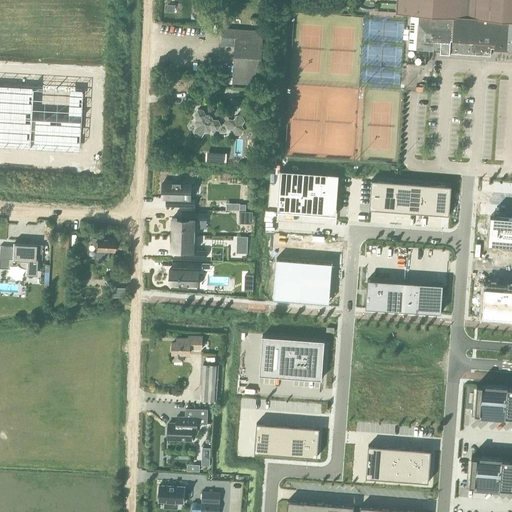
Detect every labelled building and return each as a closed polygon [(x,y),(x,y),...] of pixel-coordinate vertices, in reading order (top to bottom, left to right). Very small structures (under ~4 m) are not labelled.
[(511,0),(397,0),(397,4),(397,5),(397,13),(411,14),(409,49),(433,51),(437,51),(441,51),(441,52),(491,56),(491,45),(495,46),(494,49),(509,49),(508,51),(511,50),(511,0)] [(222,45),(235,46),(233,72),(233,74),(232,83),(260,85),(260,76),(261,72),(263,30),(227,28),(223,28),(222,45)] [(0,145),(29,147),(79,150),(82,90),(32,87),(0,85),(0,145)] [(241,134),(244,130),(241,125),(244,121),(242,116),(237,116),(234,120),(229,120),(226,115),(221,115),(219,110),(214,110),(211,105),(206,105),(203,109),(198,109),(195,113),(197,118),(195,122),(197,127),(194,131),(196,136),(202,136),(204,132),(210,132),(213,128),(218,128),(221,124),(226,124),(228,129),(233,129),(236,134),(241,134)] [(283,174),(280,214),(303,215),(306,175),(283,174)] [(306,175),(303,215),(314,216),(317,176),(306,175)] [(317,176),(314,216),(326,217),(329,177),(317,176)] [(329,177),(326,217),(337,218),(340,178),(329,177)] [(372,180),(369,209),(383,210),(385,181),(372,180)] [(385,181),(383,210),(396,211),(398,182),(385,181)] [(162,183),(162,199),(166,199),(166,206),(195,207),(195,199),(191,199),(191,184),(181,183),(181,182),(173,182),(173,183),(162,183)] [(398,182),(396,211),(409,212),(412,183),(398,182)] [(412,183),(409,212),(423,213),(425,184),(412,183)] [(425,184),(423,213),(436,214),(438,185),(425,184)] [(438,185),(436,214),(449,215),(451,186),(438,185)] [(171,219),(171,234),(194,235),(195,219),(206,220),(206,212),(182,211),(182,219),(171,219)] [(511,215),(493,214),(490,243),(511,244),(511,215)] [(171,234),(170,250),(181,250),(181,258),(205,258),(205,250),(194,250),(194,235),(171,234)] [(93,239),(92,244),(97,244),(97,251),(97,259),(107,259),(108,252),(114,252),(114,250),(115,249),(116,246),(114,245),(114,239),(97,238),(97,239),(93,239)] [(0,246),(0,257),(2,258),(8,258),(8,268),(26,269),(26,270),(26,271),(36,271),(37,260),(37,259),(34,259),(35,245),(13,244),(13,247),(0,246)] [(290,259),(276,258),(273,298),(287,299),(290,259)] [(303,260),(290,259),(287,299),(300,300),(301,287),(303,260)] [(317,261),(303,260),(301,287),(315,288),(317,261)] [(169,284),(169,285),(179,285),(179,286),(188,286),(188,285),(198,286),(198,285),(197,285),(198,270),(201,270),(201,263),(211,263),(211,262),(172,261),(172,262),(172,267),(172,269),(170,269),(170,284),(169,284)] [(332,262),(317,261),(316,275),(331,276),(332,262)] [(245,290),(253,290),(253,275),(245,275),(245,290)] [(331,276),(316,275),(315,288),(330,289),(331,276)] [(368,279),(366,308),(403,311),(405,282),(368,279)] [(405,282),(403,311),(441,313),(443,284),(405,282)] [(511,287),(487,285),(484,314),(511,316),(511,287)] [(330,289),(301,287),(300,300),(329,303),(330,289)] [(109,288),(109,297),(117,297),(117,288),(109,288)] [(262,335),(259,375),(322,379),(325,340),(262,335)] [(173,342),(173,353),(173,361),(184,361),(184,353),(190,354),(190,348),(202,348),(203,336),(189,336),(189,337),(178,337),(178,342),(173,342)] [(437,369),(362,363),(359,392),(435,398),(437,369)] [(203,364),(201,400),(216,401),(219,365),(203,364)] [(475,413),(492,414),(492,416),(500,417),(501,415),(511,415),(511,386),(478,384),(475,413)] [(168,423),(168,439),(191,440),(192,430),(197,430),(197,424),(207,424),(208,409),(185,408),(185,417),(177,416),(177,417),(177,423),(168,423)] [(257,426),(255,455),(268,456),(271,427),(257,426)] [(271,427),(268,456),(280,457),(283,428),(271,427)] [(283,428),(280,457),(292,458),(294,429),(283,428)] [(294,429),(292,458),(304,459),(306,430),(294,429)] [(306,430),(304,459),(317,461),(320,432),(306,430)] [(368,445),(366,477),(378,478),(381,446),(368,445)] [(381,446),(378,478),(391,479),(393,447),(381,446)] [(393,447),(391,479),(404,480),(406,448),(393,447)] [(202,448),(202,466),(209,466),(210,448),(202,448)] [(406,448),(404,480),(416,481),(419,449),(406,448)] [(419,449),(416,481),(429,482),(431,450),(419,449)] [(511,458),(472,455),(469,485),(487,486),(486,489),(495,489),(496,487),(511,488),(511,458)] [(184,503),(185,486),(159,485),(158,501),(165,502),(165,508),(167,508),(167,507),(165,507),(166,502),(177,502),(176,508),(175,507),(175,508),(177,508),(178,502),(184,503)] [(193,502),(192,511),(219,511),(220,492),(202,491),(202,498),(202,503),(193,502)] [(288,500),(287,511),(300,511),(301,501),(288,500)] [(301,501),(300,511),(313,511),(315,502),(301,501)] [(315,502),(313,511),(327,511),(328,503),(315,502)] [(328,503),(327,511),(340,511),(341,504),(328,503)]
